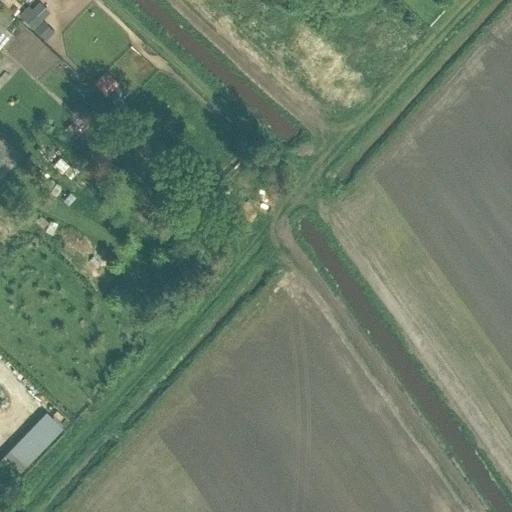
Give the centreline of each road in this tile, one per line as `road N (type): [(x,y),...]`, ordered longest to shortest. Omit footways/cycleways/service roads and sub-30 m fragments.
road 1 (track): [(472,0),(9,511)]
road 2 (track): [(196,0),(346,138)]
